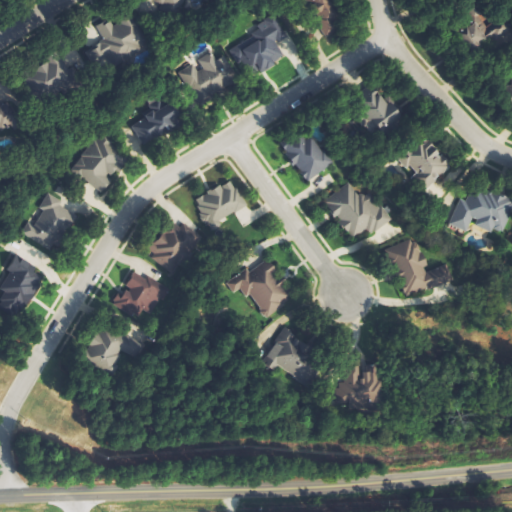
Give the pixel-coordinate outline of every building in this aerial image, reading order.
[(511,37),(504,20),(487,27),(478,6),(467,11),(474,27),(461,33),(471,56),(511,37)] [(101,23),(106,58),(142,53),(138,18),(101,23)] [(287,38),(278,21),(228,46),(245,79),(284,59),(277,44),(287,38)] [(87,54),(92,67),(105,62),(99,49),(87,54)] [(238,77),(223,57),(216,62),(210,53),(195,63),(195,62),(177,75),(198,105),(238,77)] [(72,64),(35,67),(37,92),(74,89),(72,64)] [(398,131),(399,103),(380,102),(380,94),(371,93),(371,103),(368,103),(366,130),(398,131)] [(0,129),(15,119),(0,98),(0,129)] [(143,146),(183,125),(168,98),(129,118),(143,146)] [(88,146),(71,171),(103,194),(112,181),(111,180),(124,162),(116,157),(121,150),(102,136),(93,149),(88,146)] [(332,166),(315,136),(304,142),(302,138),(284,148),(304,183),(332,166)] [(451,177),(448,157),(438,159),(436,145),(398,151),(401,168),(408,167),(411,183),(451,177)] [(248,208),(231,180),(192,202),(208,231),(248,208)] [(393,221),(385,208),(379,209),(367,190),(356,193),(351,184),(323,201),(350,239),(374,233),(393,221)] [(450,226),(467,233),(475,214),(477,228),(493,234),(497,233),(501,224),(510,223),(505,196),(503,197),(492,192),(469,196),(467,202),(460,200),(450,226)] [(56,252),(76,210),(45,195),(36,213),(33,211),(22,236),(56,252)] [(202,241),(183,227),(176,236),(166,229),(147,256),(176,277),(202,241)] [(387,249),(401,292),(429,283),(431,290),(454,282),(448,264),(427,271),(416,239),(387,249)] [(44,273),(16,259),(0,291),(0,303),(23,315),(44,273)] [(263,318),(297,300),(286,279),(281,281),(270,261),(250,272),(248,270),(228,280),(239,300),(251,294),(263,318)] [(116,306),(152,323),(168,288),(132,272),(116,306)] [(98,372),(147,353),(139,333),(124,339),(120,328),(86,341),(98,372)] [(263,363),(275,371),(278,366),(300,382),(319,354),(285,331),(263,363)] [(381,409),(379,365),(365,366),(365,376),(335,377),(337,411),(381,409)]
